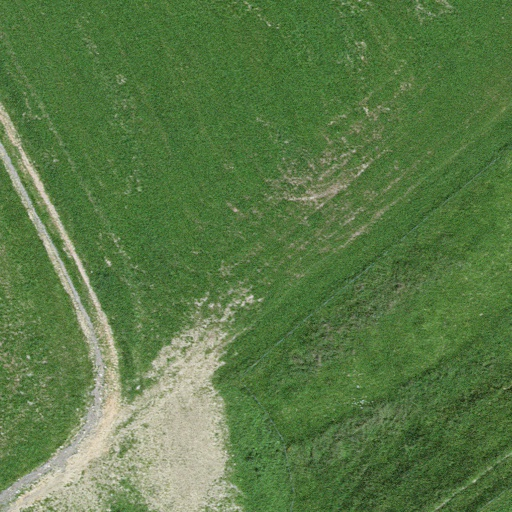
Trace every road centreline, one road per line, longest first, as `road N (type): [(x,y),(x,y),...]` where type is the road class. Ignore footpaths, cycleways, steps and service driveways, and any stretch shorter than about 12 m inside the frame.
road 1 (track): [(115,431),(193,380),(511,130)]
road 2 (track): [(0,123),(107,346),(115,431)]
road 3 (track): [(0,505),(115,431)]
